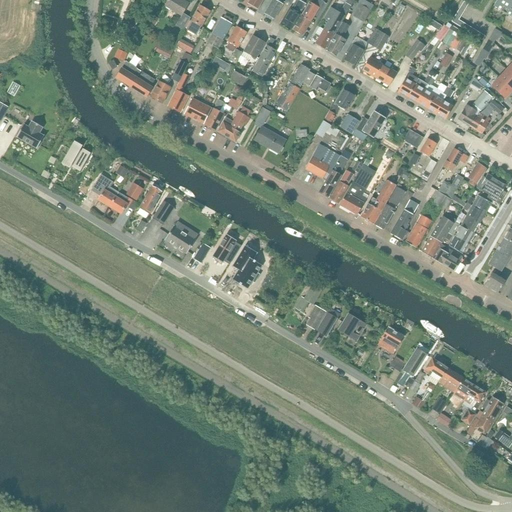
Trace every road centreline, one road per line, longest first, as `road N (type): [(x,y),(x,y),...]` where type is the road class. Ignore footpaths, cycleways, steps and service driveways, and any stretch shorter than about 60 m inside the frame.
road 1 (residential): [(511,505),(472,487),(392,397),(0,164)]
road 2 (unclassified): [(462,283),(127,103),(97,62),(92,0)]
road 3 (unclassified): [(0,225),(348,434)]
road 4 (residential): [(499,163),(221,0)]
road 5 (unclassified): [(511,508),(459,501),(348,434)]
